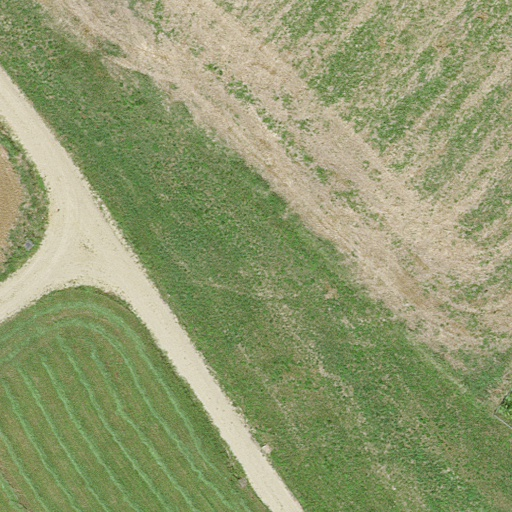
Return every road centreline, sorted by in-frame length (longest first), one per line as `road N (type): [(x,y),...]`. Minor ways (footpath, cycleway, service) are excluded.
road 1 (track): [(0,295),(82,232),(281,511)]
road 2 (track): [(0,108),(82,232)]
